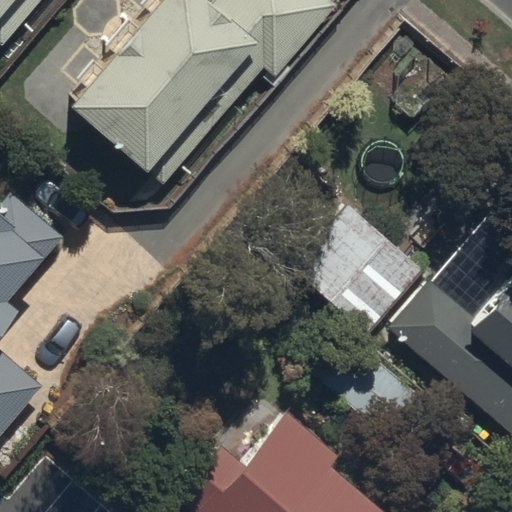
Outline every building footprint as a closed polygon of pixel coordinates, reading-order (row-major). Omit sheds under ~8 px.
[(0,0),(0,46),(39,0),(0,0)] [(179,0),(165,0),(58,120),(136,187),(144,178),(156,188),(253,75),(265,85),(328,11),(315,0),(216,0),(201,18),(179,0)] [(0,438),(37,397),(0,364),(0,341),(10,329),(0,320),(0,310),(56,246),(3,200),(0,204),(0,438)] [(417,276),(332,204),(284,261),(369,333),(417,276)] [(424,283),(376,336),(511,451),(511,304),(511,305),(500,294),(474,324),(424,283)] [(368,511),(307,465),(266,511),(395,511),(393,510),(390,511),(368,511)]
